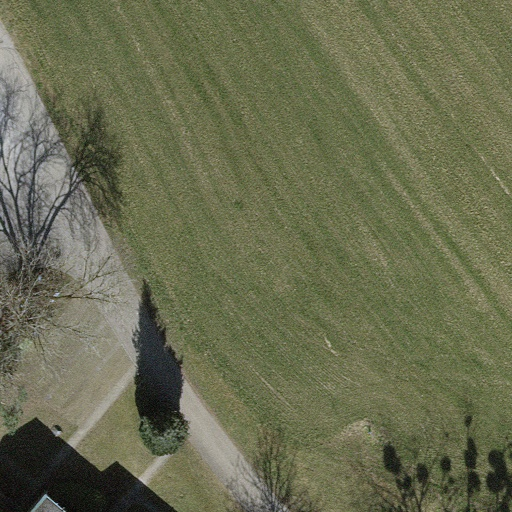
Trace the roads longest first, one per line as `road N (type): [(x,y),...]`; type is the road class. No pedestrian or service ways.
road 1 (residential): [(252,511),(181,426),(56,199)]
road 2 (residential): [(56,199),(0,78)]
